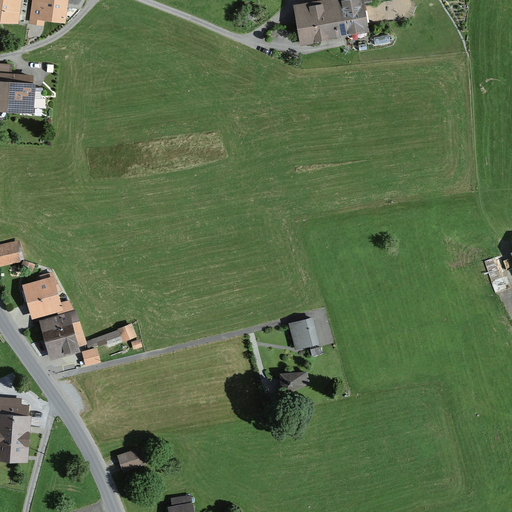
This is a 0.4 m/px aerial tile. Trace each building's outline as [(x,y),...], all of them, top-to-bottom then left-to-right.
[(0,0),(0,14),(3,15),(2,19),(24,21),(25,9),(16,8),(17,0),(0,0)] [(34,0),(32,14),(62,18),(64,0),(34,0)] [(337,0),(338,4),(342,3),(343,9),(322,12),(320,4),(299,8),(305,39),(333,34),(333,38),(339,37),(338,33),(365,28),(360,0),(337,0)] [(0,105),(7,106),(10,75),(10,65),(0,64),(0,105)] [(10,65),(10,75),(7,106),(30,108),(32,77),(11,75),(12,65),(10,65)] [(0,247),(0,263),(0,264),(19,260),(15,244),(0,247)] [(41,310),(44,321),(75,312),(69,300),(56,304),(50,281),(55,280),(52,273),(41,276),(43,283),(28,287),(35,312),(41,310)] [(84,341),(75,312),(44,321),(54,354),(66,351),(66,353),(76,350),(74,343),(84,341)] [(318,342),(312,318),(290,324),(296,348),(318,342)] [(119,330),(123,341),(137,336),(132,325),(119,330)] [(132,341),(134,348),(141,345),(139,338),(132,341)] [(83,352),(86,366),(100,362),(97,348),(83,352)] [(308,382),(306,372),(287,374),(291,390),(308,382)] [(2,398),(0,417),(0,453),(22,455),(26,407),(19,406),(19,400),(2,398)] [(119,457),(124,471),(143,465),(138,451),(119,457)] [(172,508),(173,511),(193,511),(190,496),(174,499),(175,508),(172,508)]
